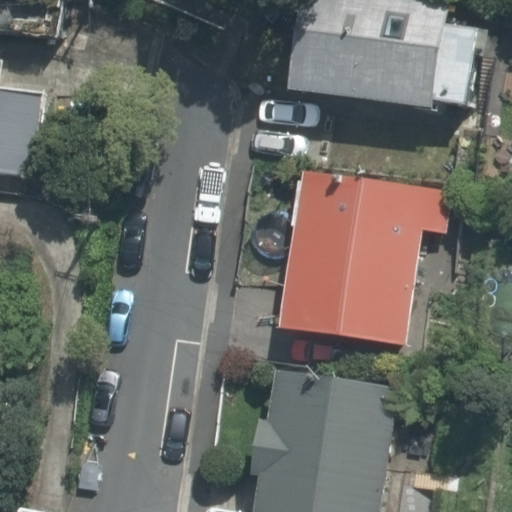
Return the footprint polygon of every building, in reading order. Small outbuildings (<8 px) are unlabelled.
[(0,0),(0,34),(66,41),(70,0),(0,0)] [(310,0),(299,92),(444,111),(444,105),(472,108),(481,37),(450,33),(454,0),(310,0)] [(0,175),(38,180),(48,96),(7,91),(10,64),(0,62),(0,175)] [(287,329),(410,347),(426,231),(450,234),(456,193),(309,172),(287,329)] [(263,511),(387,511),(405,390),(283,373),(276,420),(268,419),(260,479),(268,480),(263,511)] [(0,511),(8,511),(10,500),(0,498),(0,511)]
